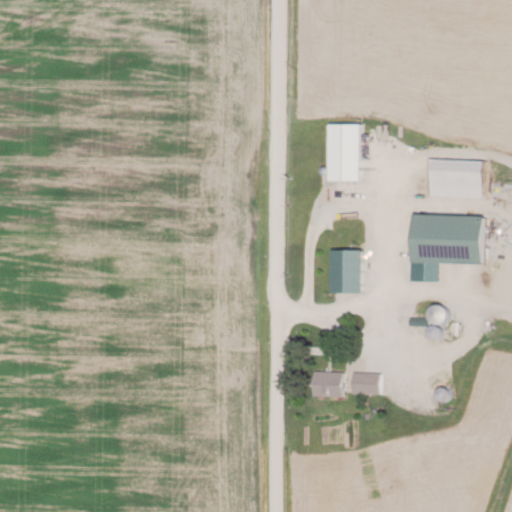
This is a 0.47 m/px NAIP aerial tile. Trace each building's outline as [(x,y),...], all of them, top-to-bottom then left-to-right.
[(333,178),(365,179),(366,122),(334,121),(333,178)] [(491,158),(433,157),(433,194),(491,195),(491,158)] [(444,260),(491,262),(492,213),(420,211),(417,278),(443,279),(444,260)] [(337,291),(368,291),(369,248),(338,248),(337,291)] [(321,369),(320,393),(349,394),(350,370),(321,369)] [(387,370),(358,369),(358,390),(386,391),(387,370)]
